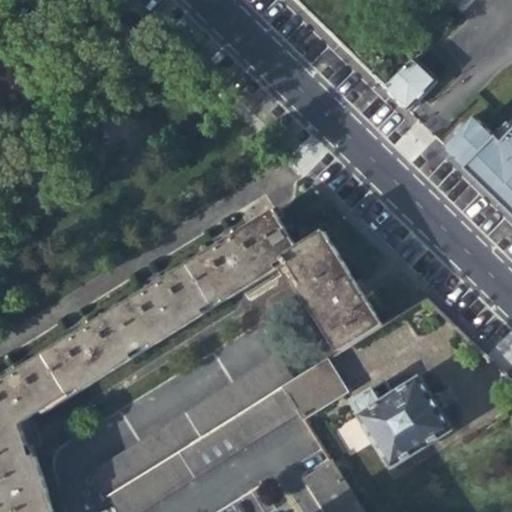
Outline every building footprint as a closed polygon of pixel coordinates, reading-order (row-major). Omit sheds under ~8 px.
[(438,78),(415,57),(384,89),(407,112),(438,78)] [(443,147),(511,214),(511,128),(506,123),(494,135),(474,115),(443,147)] [(301,290),(340,352),(382,325),(364,297),(369,294),(360,279),(355,282),(324,234),(297,250),(273,214),(231,241),(229,237),(222,241),(215,246),(217,250),(160,286),(157,282),(152,285),(142,291),(145,295),(88,331),(85,326),(76,332),(70,336),(73,340),(15,377),(11,372),(3,377),(0,378),(0,383),(1,386),(0,386),(0,508),(0,509),(1,511),(53,511),(36,458),(30,459),(18,424),(79,386),(82,390),(285,263),(287,265),(291,263),(306,287),(301,290)] [(398,344),(465,343),(464,325),(440,326),(440,304),(415,304),(416,329),(398,329),(398,344)] [(108,499),(110,497),(282,389),(293,381),(278,357),(91,472),(108,499)] [(347,392),(327,360),(293,381),(282,389),(298,414),(302,421),(347,392)] [(451,431),(438,409),(431,397),(419,378),(393,394),(385,381),(353,402),(361,414),(357,416),(391,468),(451,431)] [(119,511),(141,511),(298,414),(282,389),(110,497),(119,511)] [(436,394),(431,397),(438,409),(443,406),(438,399),(436,394)] [(337,428),(352,453),(370,442),(354,417),(337,428)] [(324,511),(358,511),(357,509),(330,465),(305,482),(324,511)]
